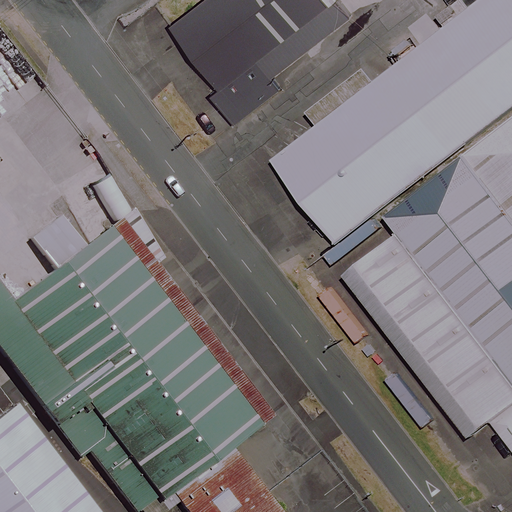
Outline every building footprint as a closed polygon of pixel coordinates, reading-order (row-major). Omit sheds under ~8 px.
[(194,0),(158,29),(208,93),(198,100),(220,127),(268,90),(260,80),(337,20),(325,5),(330,0),(194,0)] [(511,107),(511,0),(470,0),(262,162),(330,249),(511,107)] [(511,109),(452,157),(511,234),(511,109)] [(387,240),(511,399),(511,234),(452,157),(371,219),(387,240)] [(155,505),(252,430),(100,233),(78,250),(55,220),(25,242),(48,273),(5,305),(0,298),(0,362),(74,459),(83,452),(128,511),(135,511),(151,500),(155,505)] [(511,399),(387,240),(338,278),(466,441),(511,405),(511,399)] [(79,511),(2,412),(0,413),(0,511),(79,511)] [(277,511),(230,450),(172,494),(185,511),(277,511)]
